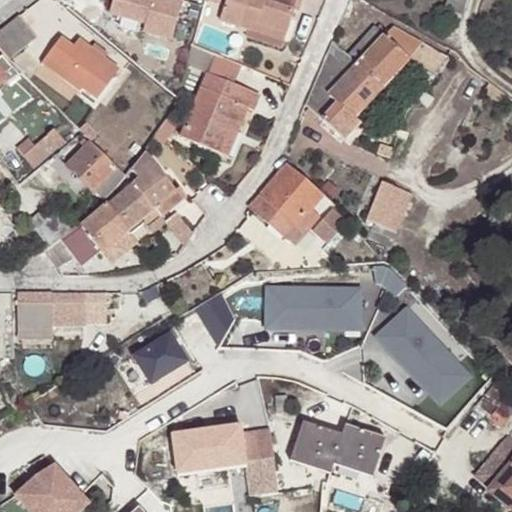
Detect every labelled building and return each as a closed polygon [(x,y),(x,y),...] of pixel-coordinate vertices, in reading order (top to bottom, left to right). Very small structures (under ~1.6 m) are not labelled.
[(302,0),(233,0),(227,19),(243,25),(289,41),(302,0)] [(446,0),(443,10),(462,16),(466,0),(446,0)] [(30,27),(22,17),(0,33),(0,52),(9,61),(38,38),(30,27)] [(377,29),(351,56),(384,87),(409,59),(421,47),(392,29),(386,36),(377,29)] [(61,37),(41,64),(80,93),(82,90),(97,101),(120,69),(80,39),(74,46),(61,37)] [(351,56),(333,40),(306,104),(345,140),(361,123),(356,118),(384,87),(351,56)] [(428,51),(421,47),(409,59),(416,65),(428,51)] [(448,64),(428,51),(416,65),(434,81),(448,64)] [(0,61),(0,89),(8,83),(10,85),(16,80),(10,73),(14,72),(3,59),(0,61)] [(219,61),(212,80),(239,89),(245,71),(219,61)] [(212,80),(197,119),(244,137),(253,113),(258,115),(264,99),(239,89),(212,80)] [(504,99),(488,86),(481,95),(498,107),(504,99)] [(244,137),(197,119),(188,147),(227,161),(236,138),(243,142),(244,137)] [(31,167),(63,142),(55,130),(22,155),(31,167)] [(235,164),(243,142),(236,138),(227,161),(235,164)] [(93,191),(115,170),(88,144),(67,165),(93,191)] [(394,149),(382,144),(379,153),(390,157),(394,149)] [(139,180),(131,186),(151,212),(179,192),(169,181),(166,183),(145,158),(131,171),(139,180)] [(288,168),(261,199),(253,212),(286,240),(295,229),(302,234),(304,236),(312,228),(321,217),(312,210),(322,198),(288,168)] [(383,181),(368,220),(375,224),(371,236),(392,245),(412,193),(383,181)] [(131,186),(107,205),(127,230),(128,231),(143,219),(151,212),(131,186)] [(151,212),(155,217),(183,196),(179,192),(151,212)] [(26,219),(47,245),(68,230),(46,204),(26,219)] [(127,230),(107,205),(80,227),(101,252),(128,231),(127,230)] [(155,217),(151,212),(143,219),(156,235),(165,228),(155,217)] [(165,228),(186,246),(191,237),(193,232),(175,217),(165,228)] [(342,231),(327,218),(308,240),(323,253),(342,231)] [(101,252),(80,227),(78,223),(68,230),(47,245),(42,249),(56,267),(71,255),(83,269),(102,253),(101,252)] [(295,229),(286,240),(294,247),(304,236),(302,234),(295,229)] [(102,253),(114,268),(140,247),(128,231),(101,252),(102,253)] [(356,290),(278,293),(279,324),(287,324),(288,332),(336,330),(336,324),(357,324),(356,290)] [(79,326),(79,291),(15,292),(14,339),(49,339),(49,326),(79,326)] [(279,324),(278,293),(264,293),(265,332),(288,332),(287,324),(279,324)] [(459,367),(406,311),(381,333),(396,349),(391,353),(424,389),(430,383),(436,389),(459,367)] [(396,349),(381,333),(377,338),(391,353),(396,349)] [(170,334),(133,356),(151,385),(187,362),(170,334)] [(436,389),(430,383),(424,389),(439,405),(468,378),(459,367),(436,389)] [(503,426),(511,414),(511,402),(506,398),(499,407),(483,394),(475,405),(503,426)] [(206,414),(232,409),(230,395),(204,399),(206,414)] [(173,473),(244,464),(243,460),(269,456),(264,426),(238,430),(237,422),(178,431),(179,444),(168,446),(173,473)] [(338,464),(378,475),(387,440),(347,430),(345,436),(304,425),(294,461),(335,472),(336,470),(338,464)] [(511,511),(511,453),(502,445),(474,479),(490,491),(489,493),(511,511)] [(334,478),(335,472),(294,461),(293,468),(334,478)] [(376,479),(378,475),(338,464),(336,470),(376,479)] [(25,511),(80,511),(87,507),(49,466),(14,498),(25,511)]
